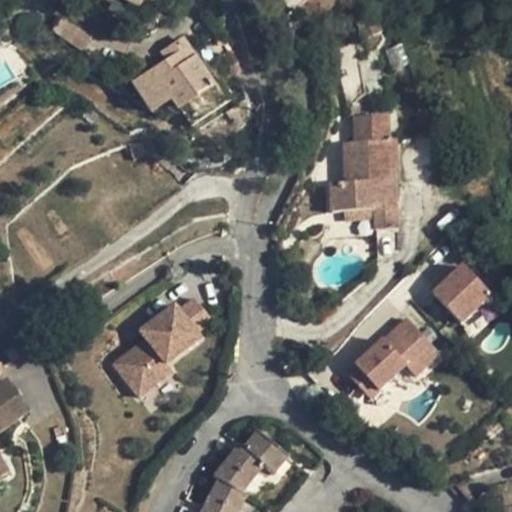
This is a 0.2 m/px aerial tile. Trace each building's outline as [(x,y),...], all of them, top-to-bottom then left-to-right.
[(382,35),(373,10),(355,17),(364,42),(382,35)] [(182,41),(161,55),(166,63),(133,84),(150,112),(169,99),(176,109),(178,108),(212,87),(193,58),(182,41)] [(202,52),(193,58),(212,87),(220,81),(202,52)] [(232,100),(220,81),(212,87),(224,105),(232,100)] [(212,87),(178,108),(191,127),(224,105),(212,87)] [(389,118),(354,119),(357,145),(344,145),(345,175),(350,174),(351,184),(345,184),(331,184),(332,214),(344,213),(374,212),(375,221),(375,233),(398,232),(398,206),(396,144),(390,144),(389,118)] [(430,130),(414,131),(415,165),(431,163),(430,130)] [(374,212),(344,213),(344,222),(375,221),(374,212)] [(376,236),(354,237),(355,254),(377,254),(376,236)] [(461,261),(430,292),(462,323),(493,292),(461,261)] [(105,363),(131,395),(164,369),(158,361),(156,357),(165,350),(168,353),(190,336),(165,303),(143,320),(149,328),(138,337),(105,363)] [(404,366),(415,377),(440,351),(403,315),(345,374),(371,399),(404,366)] [(149,328),(143,320),(131,329),(138,337),(149,328)] [(165,350),(156,357),(158,361),(168,353),(165,350)] [(0,478),(7,475),(0,461),(0,431),(28,411),(7,381),(0,386),(0,478)] [(492,422),(481,432),(490,441),(501,431),(492,422)] [(236,511),(244,497),(239,494),(262,467),(269,473),(272,475),(287,457),(285,456),(257,432),(244,449),(240,445),(212,478),(217,481),(201,511),(236,511)] [(269,473),(250,496),(268,511),(276,511),(308,476),(287,457),(272,475),(269,473)]
